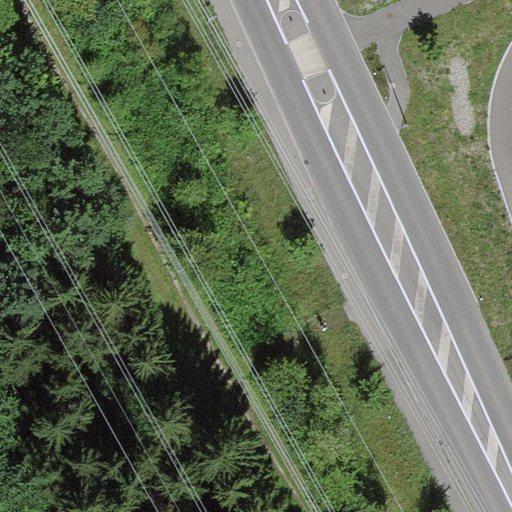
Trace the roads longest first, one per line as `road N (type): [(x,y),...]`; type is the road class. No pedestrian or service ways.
road 1 (track): [(1,0),(25,26),(298,511)]
road 2 (secondary): [(511,498),(335,119)]
road 3 (secondary): [(278,0),(335,119)]
